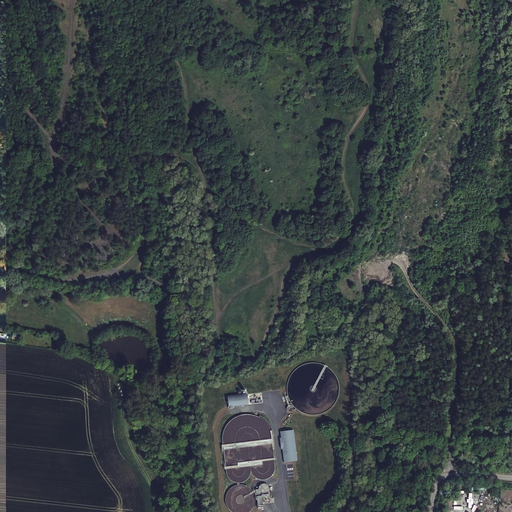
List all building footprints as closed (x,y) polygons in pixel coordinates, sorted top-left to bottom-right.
[(288,395),(285,397),(288,405),(291,404),(293,405),(294,407),(296,409),(299,411),(302,413),(305,414),(308,415),(312,415),(315,415),(318,415),(321,414),(324,413),(327,411),(330,409),(332,407),(335,405),(336,402),(338,399),(339,396),(339,393),(340,389),(339,386),(339,383),(338,379),(336,377),(335,374),(333,371),(330,369),(328,367),(325,365),(322,364),(318,363),(315,363),(312,363),(309,363),(305,364),(302,365),(299,367),(297,369),(294,371),(292,373),(290,376),(289,379),(288,382),(287,386),(287,389),(287,392),(288,395)] [(227,397),(229,407),(249,405),(247,395),(227,397)] [(290,416),(284,424),(284,425),(292,415),(291,414),(290,415),(290,416)] [(276,467),(274,457),(274,453),(272,436),(274,436),(274,433),(273,430),(271,431),(270,431),(269,428),(268,425),(265,423),(263,421),(261,419),(258,417),(255,416),(252,415),(249,415),(246,415),(243,415),(240,416),(234,418),(232,420),(229,422),(227,425),(226,427),(224,430),(223,433),(223,436),(222,439),(227,473),(227,475),(229,478),(230,479),(232,481),(233,482),(235,483),(238,483),(239,483),(241,483),(244,483),(246,481),(249,479),(249,478),(251,475),(251,473),(251,470),(252,473),(254,476),(255,477),(257,479),(259,479),(262,480),(265,480),(268,480),(271,478),(273,476),(274,475),(275,472),(276,470),(276,467)] [(262,417),(260,416),(259,418),(261,419),(263,421),(265,423),(268,425),(269,428),(270,431),(271,431),(273,430),(271,427),(269,424),(267,421),(265,419),(262,417)] [(294,430),(281,432),(282,438),(283,449),(285,463),(298,461),(294,430)] [(264,484),(262,484),(261,485),(260,486),(260,487),(259,489),(259,490),(259,491),(255,491),(259,510),(264,510),(264,505),(275,504),(273,486),(269,486),(267,485),(266,484),(265,484),(264,484)] [(243,485),(240,485),(237,486),(235,486),(232,488),(230,490),(228,492),(227,495),(226,497),(226,500),(226,503),(227,506),(229,508),(230,511),(232,511),(250,511),(251,511),(253,509),(255,507),(256,504),(256,501),(256,498),(256,496),(254,493),(253,491),(251,489),(249,487),(246,486),(243,485)]
